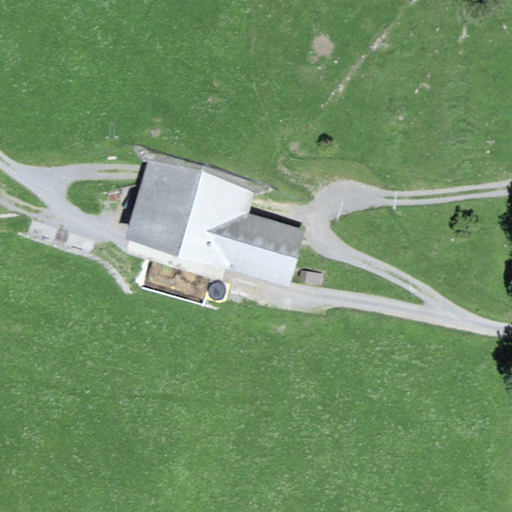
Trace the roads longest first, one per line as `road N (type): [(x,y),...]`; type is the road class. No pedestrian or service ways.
road 1 (track): [(511,332),(355,302),(294,300),(115,246),(0,160)]
road 2 (track): [(471,323),(397,276),(333,249),(320,230),(330,206),(357,199),(511,185)]
